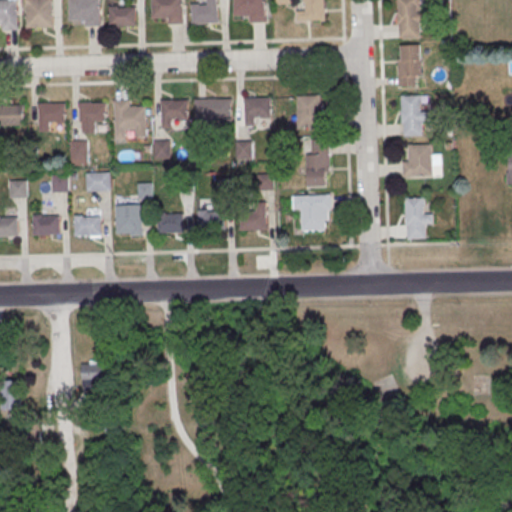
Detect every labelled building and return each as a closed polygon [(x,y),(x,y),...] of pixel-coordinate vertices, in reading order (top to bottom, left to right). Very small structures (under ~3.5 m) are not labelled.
[(0,0),(16,0),(17,30),(2,30),(2,24),(0,24),(0,0)] [(25,0),(51,0),(52,27),(26,28),(25,0)] [(99,0),(100,27),(85,27),(85,20),(68,21),(67,0),(99,0)] [(182,0),(183,24),(168,24),(168,17),(151,18),(151,0),(182,0)] [(216,0),(218,22),(192,25),(190,4),(199,3),(199,5),(207,4),(206,0),(216,0)] [(264,0),(264,22),(250,22),(249,16),(233,16),(232,0),(264,0)] [(322,0),(323,20),(296,21),(295,11),(304,11),(304,0),(322,0)] [(396,0),(416,0),(417,5),(415,5),(415,13),(424,13),(424,23),(418,23),(419,38),(398,39),(396,0)] [(108,6),(109,27),(136,26),(135,7),(117,8),(117,6),(108,6)] [(399,45),(420,45),(421,76),(415,76),(415,86),(397,87),(397,59),(400,59),(399,45)] [(295,96),(296,128),(326,128),(325,112),(319,112),(319,95),(295,96)] [(400,96),(421,95),(421,105),(420,105),(420,111),(429,111),(429,122),(421,122),(422,137),(402,137),(402,124),(400,124),(399,111),(400,111),(400,96)] [(206,127),(206,118),(196,118),(196,99),(232,98),(232,119),(223,119),(223,117),(215,118),(216,127),(206,127)] [(245,126),(244,98),(271,98),(272,118),(262,118),(262,117),(255,117),(255,126),(245,126)] [(115,140),(114,100),(130,100),(130,106),(146,106),(147,137),(136,137),(135,130),(124,130),(125,139),(115,140)] [(162,129),(161,101),(188,100),(188,120),(179,121),(179,119),(171,119),(172,128),(162,129)] [(39,132),(38,104),(65,103),(66,123),(56,124),(56,122),(49,122),(49,131),(39,132)] [(82,134),(82,122),(79,122),(79,104),(105,103),(106,122),(95,122),(95,133),(82,134)] [(0,106),(23,106),(23,126),(0,126),(0,106)] [(310,140),(329,140),(330,171),(325,171),(326,187),(307,187),(306,156),(311,156),(310,140)] [(153,141),(169,141),(169,158),(154,158),(153,141)] [(70,142),(86,142),(87,159),(71,159),(70,142)] [(237,143),(252,142),(252,159),(237,159),(237,143)] [(407,145),(431,144),(432,176),(402,177),(402,162),(408,162),(407,145)] [(86,173),(110,173),(110,191),(86,192),(86,173)] [(52,176),(68,175),(68,192),(52,192),(52,176)] [(258,175),(273,175),(273,191),(258,191),(258,175)] [(177,176),(193,176),(193,192),(178,192),(177,176)] [(217,179),(232,179),(233,195),(217,195),(217,179)] [(10,181),(26,181),(26,198),(10,198),(10,181)] [(137,183),(153,182),(153,199),(137,200),(137,183)] [(293,196),(330,195),(330,211),(327,211),(327,221),(324,221),(324,231),(300,231),(299,210),(293,210),(293,196)] [(405,199),(424,198),(425,207),(423,207),(423,215),(432,214),(432,224),(425,225),(426,239),(406,240),(405,199)] [(142,205),(143,236),(131,236),(130,233),(116,234),(116,206),(142,205)] [(225,211),(226,230),(199,231),(199,210),(207,210),(208,212),(225,211)] [(266,212),(267,231),(240,232),(240,211),(248,211),(248,212),(266,212)] [(184,214),(184,232),(158,233),(157,213),(166,212),(166,214),(184,214)] [(60,216),(60,235),(34,236),(33,215),(42,215),(42,217),(60,216)] [(100,216),(101,235),(75,236),(74,216),(83,215),(83,217),(100,216)] [(0,218),(18,217),(18,236),(0,236),(0,218)] [(81,365),(104,364),(105,386),(82,388),(81,365)] [(1,382),(17,381),(18,410),(2,410),(1,382)]
